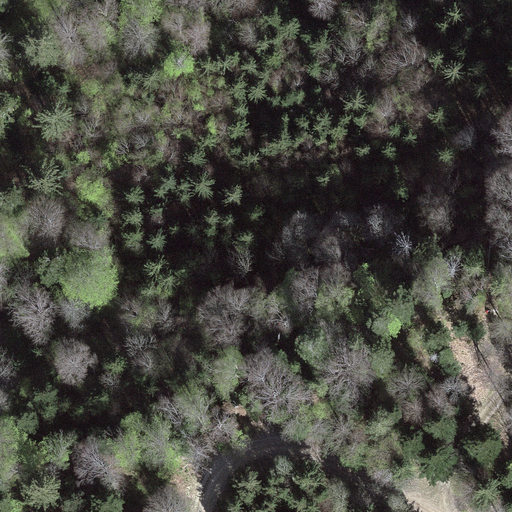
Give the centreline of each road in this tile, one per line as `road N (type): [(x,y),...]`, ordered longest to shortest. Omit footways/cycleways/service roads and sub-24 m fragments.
road 1 (track): [(433,511),(337,465),(277,447),(231,467),(210,511)]
road 2 (track): [(428,509),(511,384)]
